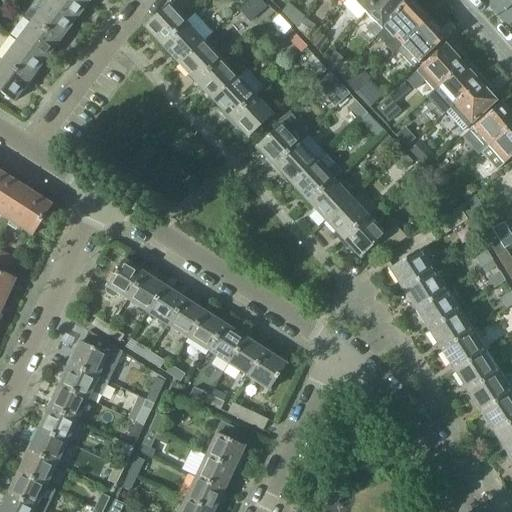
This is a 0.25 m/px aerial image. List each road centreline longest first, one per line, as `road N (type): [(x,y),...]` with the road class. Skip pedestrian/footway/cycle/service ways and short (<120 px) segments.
road 1 (residential): [(340,351),(102,197)]
road 2 (residential): [(0,416),(102,197)]
road 3 (residential): [(477,511),(442,452),(340,351)]
road 4 (residential): [(25,148),(137,0)]
road 5 (residential): [(265,511),(340,351)]
